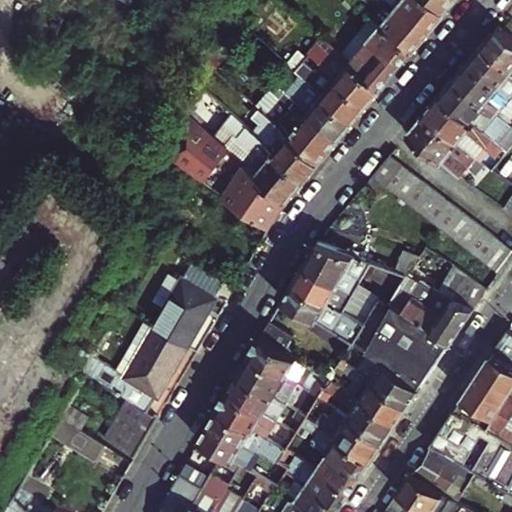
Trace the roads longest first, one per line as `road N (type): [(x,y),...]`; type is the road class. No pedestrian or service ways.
road 1 (residential): [(134,511),(301,224),(487,0)]
road 2 (residential): [(365,511),(510,298)]
